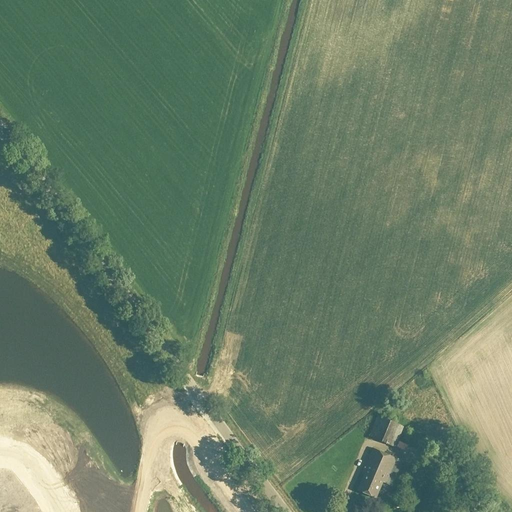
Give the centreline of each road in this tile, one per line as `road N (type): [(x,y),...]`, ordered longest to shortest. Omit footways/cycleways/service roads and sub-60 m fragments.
road 1 (tertiary): [(281,511),(0,131)]
road 2 (unclassified): [(245,511),(175,427),(156,436),(137,511)]
